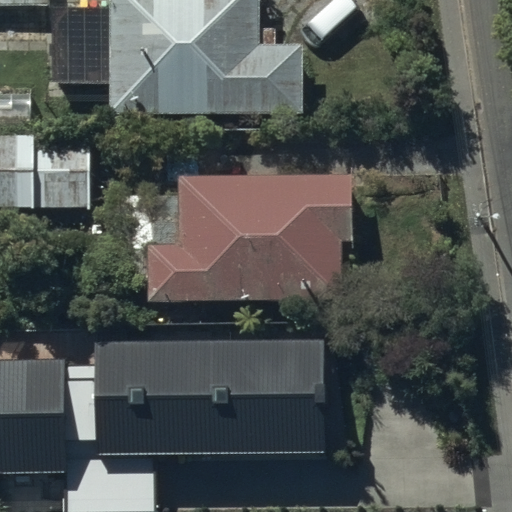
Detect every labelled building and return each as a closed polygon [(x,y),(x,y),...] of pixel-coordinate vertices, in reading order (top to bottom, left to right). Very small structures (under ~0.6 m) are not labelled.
[(44,0),(0,0),(0,11),(44,11),(44,0)] [(263,0),(110,0),(111,120),(308,119),(307,49),(264,49),(263,0)] [(85,143),(0,143),(0,214),(86,214),(85,143)] [(357,252),(357,190),(179,189),(180,260),(145,260),(145,312),(342,311),(341,252),(357,252)] [(97,362),(0,362),(0,475),(67,475),(67,450),(325,449),(325,344),(97,344),(97,362)]
